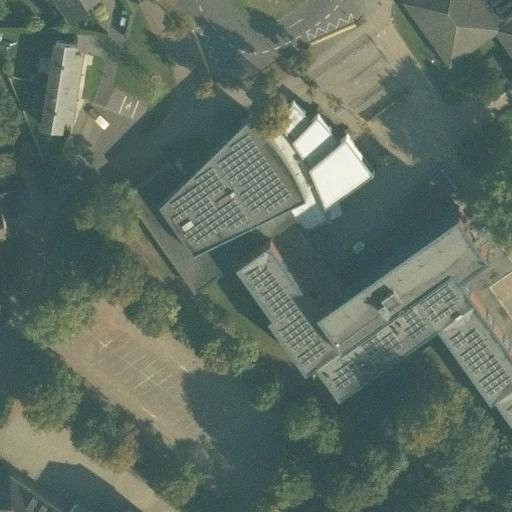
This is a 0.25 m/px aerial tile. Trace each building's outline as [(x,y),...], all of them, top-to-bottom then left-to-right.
[(59,0),(70,18),(88,6),(86,3),(90,0),(59,0)] [(497,29),(511,49),(511,0),(404,0),(449,63),(497,29)] [(56,40),(49,83),(76,88),(81,56),(73,54),(75,43),(56,40)] [(76,88),(49,83),(42,126),(61,129),(63,118),(71,120),(76,88)] [(293,99),(268,130),(280,145),(296,169),(307,193),(287,203),(306,229),(328,219),(329,220),(330,220),(329,217),(337,213),(334,200),(374,172),(347,133),(341,138),(318,112),(312,118),(293,99)] [(346,286),(306,229),(287,203),(307,193),(296,169),(280,145),(268,130),(259,120),(249,112),(183,177),(169,162),(126,193),(195,290),(238,259),(274,310),(270,313),(306,365),(317,357),(339,391),(439,319),(492,393),(496,390),(511,413),(511,344),(459,269),(501,239),(488,221),(475,230),(459,206),(346,286)] [(0,190),(1,190),(18,184),(23,182),(13,155),(11,149),(17,147),(9,125),(0,128),(0,190)] [(0,201),(7,221),(26,206),(18,184),(13,168),(0,172),(0,186),(1,190),(0,190),(0,201)] [(0,235),(9,232),(6,222),(7,221),(0,201),(0,235)] [(141,511),(137,508),(134,511),(72,511),(11,470),(0,485),(0,508),(5,511),(141,511)] [(127,502),(120,511),(134,511),(137,508),(127,502)]
